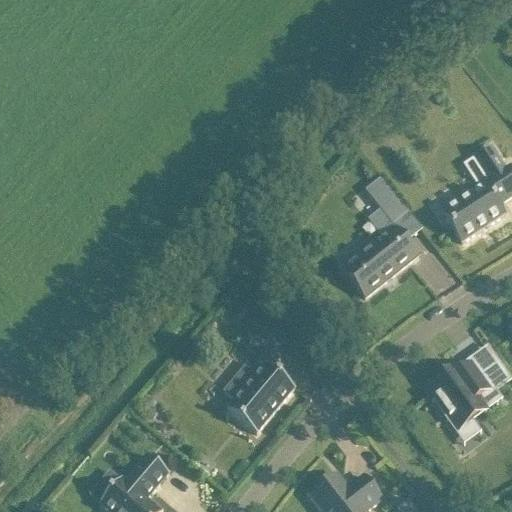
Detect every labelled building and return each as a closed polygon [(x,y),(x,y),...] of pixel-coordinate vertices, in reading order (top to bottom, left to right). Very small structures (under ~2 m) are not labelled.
[(505,218),(499,208),(511,199),(511,171),(510,169),(505,172),(491,151),(476,160),(474,161),(488,183),(483,187),(484,189),(479,192),(442,216),(461,246),(505,218)] [(383,185),(367,198),(379,212),(392,228),(393,227),(408,215),(383,185)] [(342,274),(365,303),(418,259),(396,231),(371,251),(369,249),(365,248),(359,253),(358,257),(360,260),(342,274)] [(227,413),(257,438),(295,392),(265,367),(246,390),(236,381),(224,395),(235,404),(227,413)] [(486,413),(497,405),(490,394),(506,382),(497,370),(481,382),(471,368),(459,377),(456,372),(429,392),(436,402),(433,404),(448,425),(451,422),(459,434),(486,414),(486,413)] [(147,459),(125,484),(122,482),(99,508),(103,511),(157,511),(147,503),(169,477),(147,459)] [(309,500),(318,511),(370,511),(382,503),(364,480),(348,493),(336,478),(309,500)] [(420,511),(411,501),(400,510),(401,511),(420,511)]
